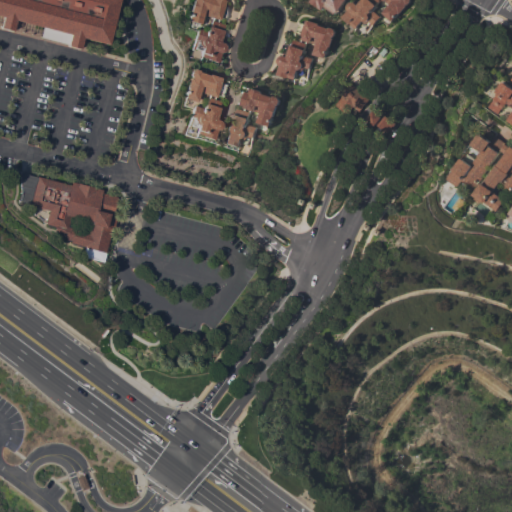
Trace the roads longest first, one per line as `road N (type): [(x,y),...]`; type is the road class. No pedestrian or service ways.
road 1 (residential): [(219,431),(308,306),(387,150),(479,15),(479,0)]
road 2 (residential): [(469,0),(358,124),(295,283),(198,419)]
road 3 (primary): [(197,450),(0,300)]
road 4 (residential): [(251,0),(233,61),(251,73),(263,66),(277,18),(264,0)]
